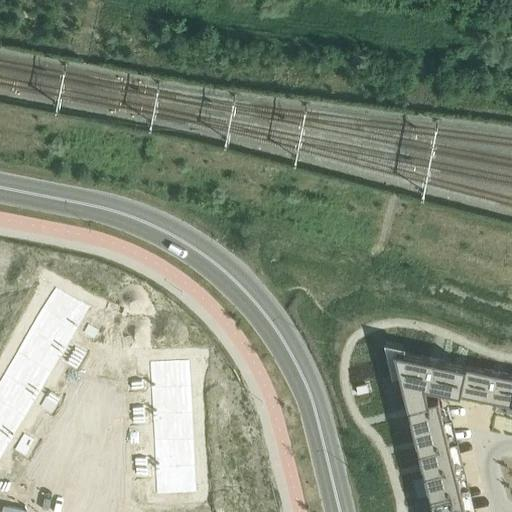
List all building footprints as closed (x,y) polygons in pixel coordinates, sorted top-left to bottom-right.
[(55,287),(41,309),(77,331),(91,308),(55,287)] [(41,309),(28,331),(64,352),(77,331),(41,309)] [(28,331),(15,353),(52,374),(64,352),(28,331)] [(511,375),(393,350),(433,511),(466,511),(438,399),(438,396),(428,399),(425,385),(511,403),(511,375)] [(15,353),(3,374),(39,396),(52,374),(15,353)] [(190,360),(148,362),(149,390),(191,387),(190,360)] [(3,374),(0,378),(0,402),(26,417),(39,396),(3,374)] [(191,387),(149,390),(151,416),(193,414),(191,387)] [(0,402),(0,431),(13,439),(26,417),(0,402)] [(193,414),(151,416),(152,442),(194,440),(193,414)] [(0,431),(0,460),(13,439),(0,431)] [(194,440),(152,442),(154,469),(195,466),(194,440)] [(195,466),(154,469),(155,496),(197,494),(195,466)]
